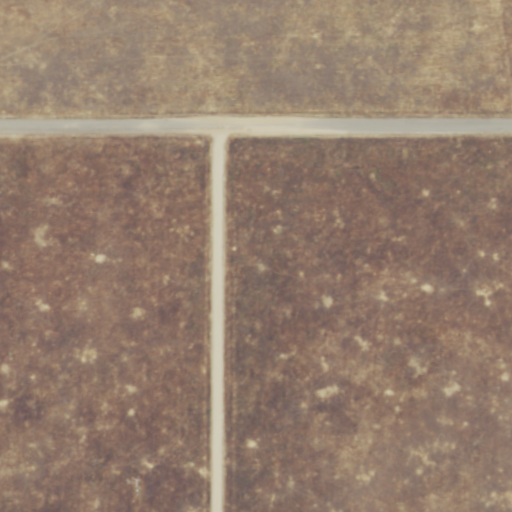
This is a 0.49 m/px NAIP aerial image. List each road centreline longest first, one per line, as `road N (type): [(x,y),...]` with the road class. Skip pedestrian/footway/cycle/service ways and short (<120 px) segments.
road 1 (tertiary): [(511,127),(0,128)]
road 2 (residential): [(210,511),(212,127)]
